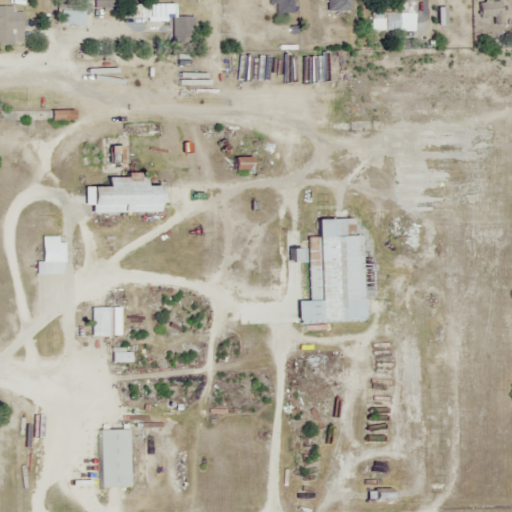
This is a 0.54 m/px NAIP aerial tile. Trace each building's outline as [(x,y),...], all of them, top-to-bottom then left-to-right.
[(273,6),(273,13),(291,13),(291,0),(267,0),(268,6),(273,6)] [(348,0),(325,0),(326,12),(349,12),(348,0)] [(412,0),(398,0),(398,12),(370,12),(370,31),(397,31),(397,22),(413,22),(412,0)] [(497,0),(494,0),(476,3),(478,21),(500,18),(497,0)] [(126,18),(172,18),(172,37),(191,37),(191,16),(172,16),(172,3),(126,4),(126,18)] [(11,6),(0,5),(0,43),(21,43),(21,12),(11,12),(11,6)] [(79,11),(57,11),(57,25),(79,25),(79,11)] [(48,121),(70,121),(70,104),(48,104),(48,121)] [(230,169),(249,169),(249,156),(230,156),(230,169)] [(87,212),(157,211),(156,184),(142,184),(141,174),(104,175),(105,185),(86,186),(87,212)] [(306,237),(308,300),(294,300),(295,320),(359,318),(356,217),(314,218),(314,237),(306,237)] [(38,273),(62,273),(62,238),(38,238),(38,273)] [(119,335),(119,306),(89,306),(89,335),(119,335)] [(129,362),(129,351),(110,351),(110,361),(129,362)] [(96,428),(96,486),(126,486),(126,428),(96,428)] [(388,488),(370,488),(370,501),(388,501),(388,488)]
